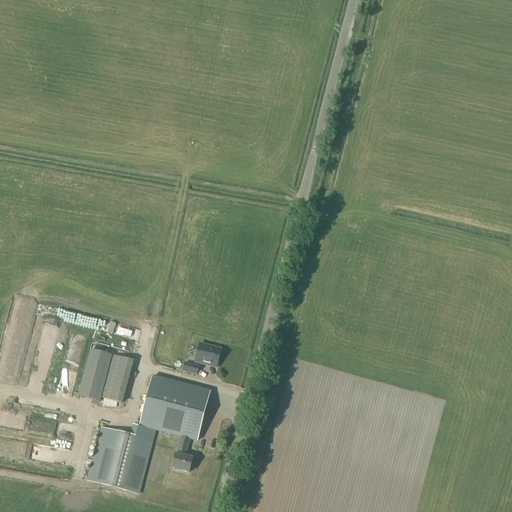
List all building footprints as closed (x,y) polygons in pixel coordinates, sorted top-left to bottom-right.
[(39,304),(38,316),(54,317),(55,305),(39,304)] [(138,320),(154,323),(155,316),(139,313),(138,320)] [(101,331),(98,342),(135,351),(137,340),(101,331)] [(199,345),(195,362),(216,368),(221,351),(199,345)] [(86,350),(74,396),(96,402),(98,399),(100,390),(109,356),(86,350)] [(38,356),(35,369),(44,370),(43,376),(53,378),(56,360),(38,356)] [(134,362),(109,356),(100,390),(124,396),(134,362)] [(197,376),(199,367),(184,363),(182,372),(197,376)] [(197,442),(210,393),(152,378),(136,438),(101,429),(93,462),(91,468),(87,482),(139,495),(155,431),(180,437),(172,469),(189,473),(192,460),(185,458),(190,440),(197,442)] [(122,405),(124,396),(100,390),(98,399),(122,405)] [(16,396),(15,403),(32,406),(34,400),(16,396)] [(69,464),(71,453),(45,448),(42,459),(69,464)]
